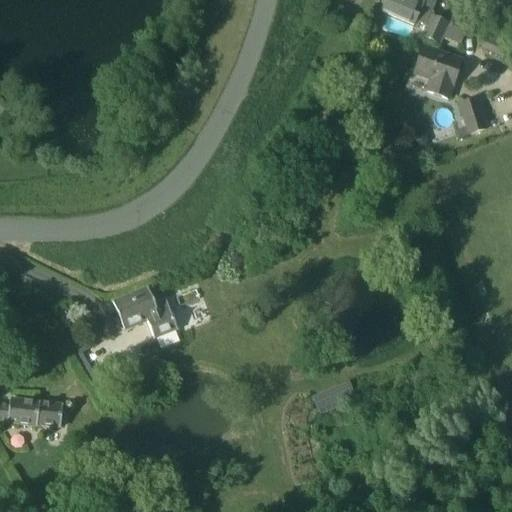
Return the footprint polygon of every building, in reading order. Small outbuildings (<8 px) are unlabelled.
[(435,6),(424,0),(383,0),(379,10),(412,25),(413,23),(427,29),(422,40),(439,48),(443,38),(458,45),(462,44),(465,33),(463,32),(467,23),(462,21),(464,16),(452,12),(450,19),(449,19),(447,25),(433,18),(433,12),(435,6)] [(461,61),(423,49),(414,74),(431,79),(426,93),(448,100),(461,61)] [(459,106),(469,137),(486,132),(475,100),(467,102),(459,106)] [(146,322),(153,340),(178,331),(166,301),(153,307),(147,291),(113,304),(123,331),(146,322)] [(0,423),(59,431),(62,407),(9,401),(9,407),(0,406),(0,423)]
